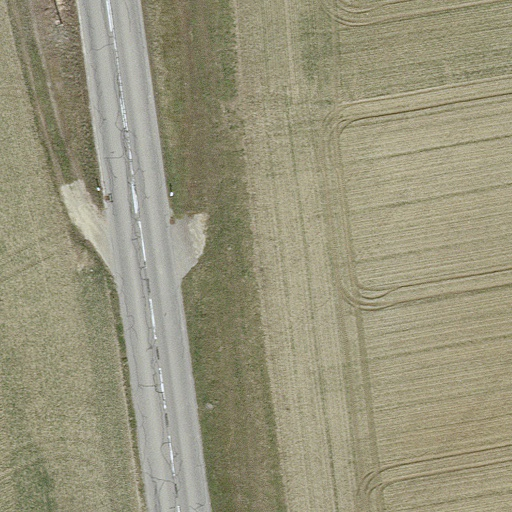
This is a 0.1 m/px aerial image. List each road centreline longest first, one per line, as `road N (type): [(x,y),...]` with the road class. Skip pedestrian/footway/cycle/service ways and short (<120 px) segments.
road 1 (tertiary): [(108,0),(181,511)]
road 2 (track): [(26,0),(78,204),(107,244),(150,279)]
